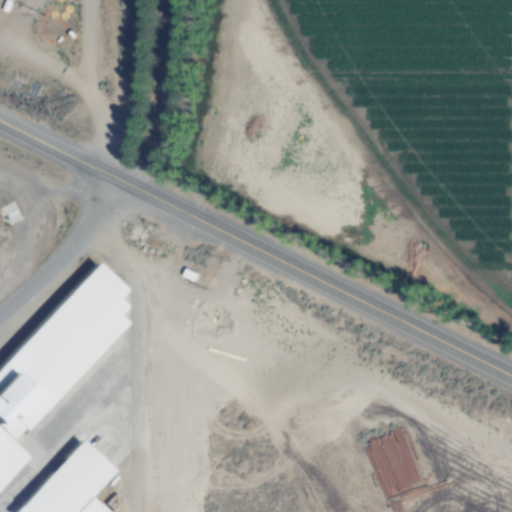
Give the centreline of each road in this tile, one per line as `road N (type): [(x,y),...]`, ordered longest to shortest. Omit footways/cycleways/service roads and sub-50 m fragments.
road 1 (secondary): [(511,380),(0,122)]
road 2 (residential): [(0,312),(59,271),(110,178)]
